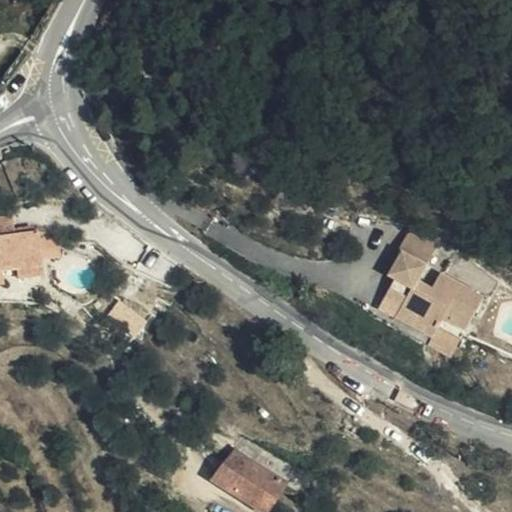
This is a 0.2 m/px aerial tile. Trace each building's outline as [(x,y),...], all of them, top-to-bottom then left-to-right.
[(62,256),(59,228),(43,230),(46,258),(62,256)] [(22,235),(23,261),(40,260),(40,249),(28,233),(22,233),(22,235)] [(385,311),(379,319),(415,346),(423,335),(441,349),(442,350),(471,311),(431,281),(420,296),(407,286),(431,253),(406,234),(390,254),(395,257),(380,277),(385,282),(371,301),(385,311)] [(0,278),(24,277),(23,261),(22,235),(0,235),(0,278)] [(365,310),(379,319),(385,311),(371,301),(365,310)] [(441,349),(423,335),(415,346),(412,351),(431,364),(441,349)] [(235,511),(255,487),(205,454),(185,481),(227,511),(235,511)]
